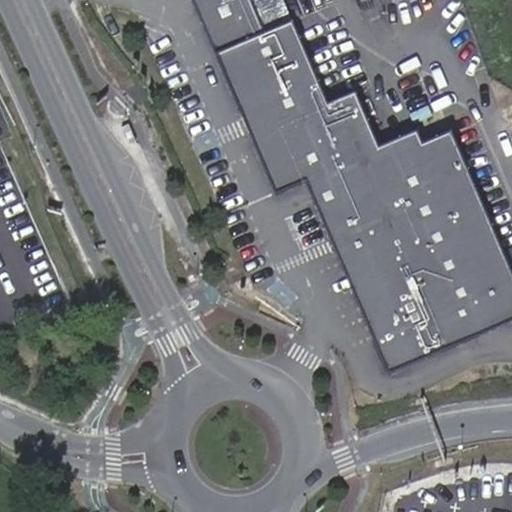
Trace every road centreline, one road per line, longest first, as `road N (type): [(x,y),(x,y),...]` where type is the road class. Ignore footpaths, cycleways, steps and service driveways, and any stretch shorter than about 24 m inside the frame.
road 1 (secondary): [(7,0),(165,347),(179,405)]
road 2 (secondary): [(226,376),(160,278),(34,0)]
road 3 (trunk): [(303,464),(326,467),(434,426),(511,417)]
road 4 (unclassified): [(167,452),(111,459),(62,452),(0,420)]
road 5 (secondary): [(303,464),(300,419),(281,391),(226,376)]
